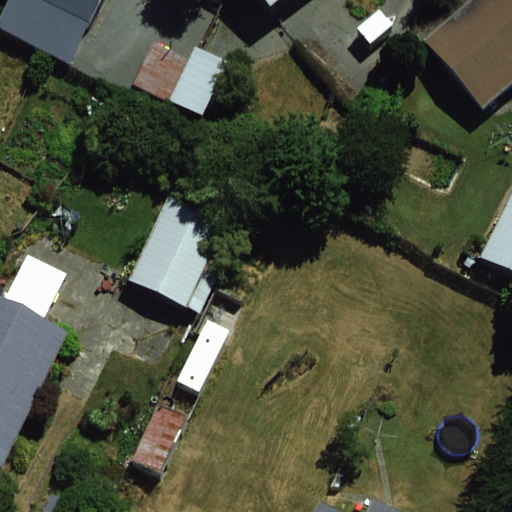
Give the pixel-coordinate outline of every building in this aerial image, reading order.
[(0,0),(0,47),(68,80),(106,0),(0,0)] [(236,0),(264,37),(314,0),(236,0)] [(511,96),(511,0),(484,0),(418,57),(477,126),(511,96)] [(154,39),(125,99),(201,137),(230,77),(154,39)] [(511,198),(476,273),(511,290),(511,198)] [(241,236),(169,202),(125,294),(197,328),(241,236)] [(0,491),(0,492),(62,351),(45,343),(71,284),(7,255),(0,270),(0,491)] [(189,428),(152,410),(125,467),(162,485),(189,428)] [(146,511),(157,492),(127,476),(107,511),(146,511)] [(78,511),(52,499),(45,511),(78,511)]
